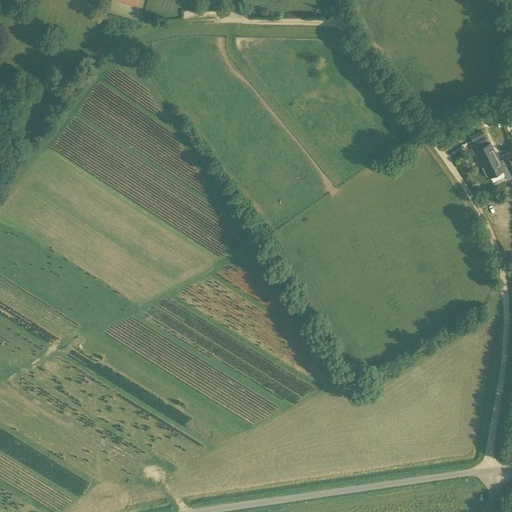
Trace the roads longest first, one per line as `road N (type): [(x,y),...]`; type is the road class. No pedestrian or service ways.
road 1 (unclassified): [(487,471),(507,331),(499,262),(461,181),(359,44),(341,0)]
road 2 (unclassified): [(203,511),(487,471)]
road 3 (motorway): [(511,379),(285,511)]
road 4 (motorway): [(337,511),(511,408)]
